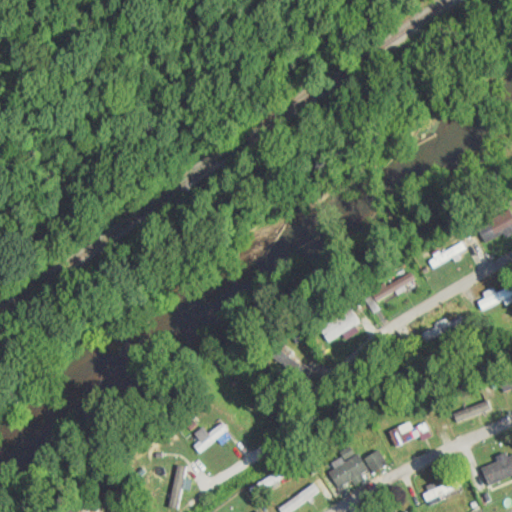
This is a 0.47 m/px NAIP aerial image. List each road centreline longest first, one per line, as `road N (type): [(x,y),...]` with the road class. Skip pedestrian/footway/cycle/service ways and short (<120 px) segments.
road 1 (residential): [(511,254),(355,349),(291,427),(191,507)]
road 2 (residential): [(511,422),(441,451),(334,511)]
